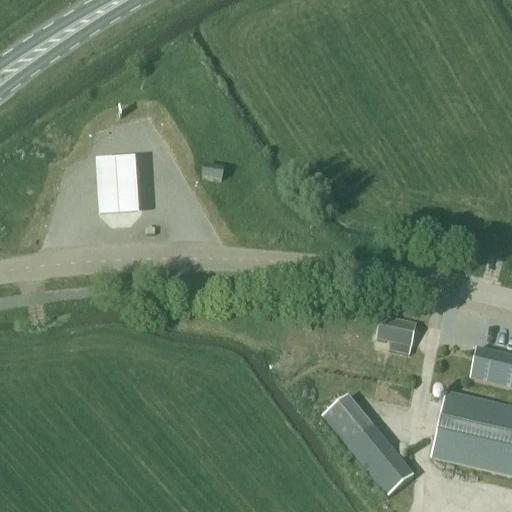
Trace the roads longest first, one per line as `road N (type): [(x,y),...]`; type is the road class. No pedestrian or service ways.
road 1 (tertiary): [(460,287),(320,266),(185,258),(0,272)]
road 2 (primary): [(0,94),(138,0)]
road 3 (primary): [(102,0),(0,64)]
